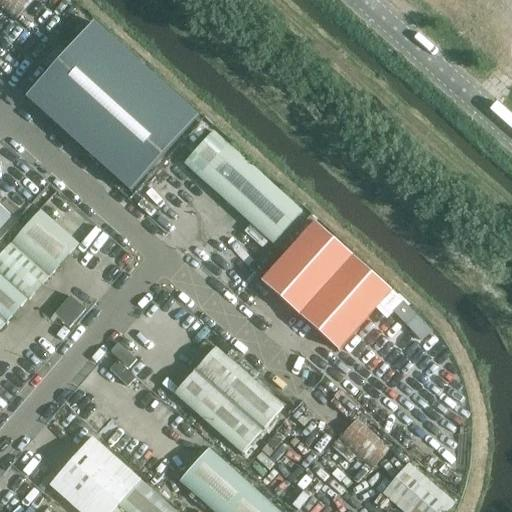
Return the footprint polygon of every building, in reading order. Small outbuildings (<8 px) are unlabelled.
[(33,0),(0,0),(0,5),(15,20),(33,0)] [(131,192),(199,117),(94,23),(27,98),(131,192)] [(198,199),(255,250),(257,252),(298,206),(238,153),(198,199)] [(0,226),(19,206),(0,189),(0,226)] [(0,332),(28,302),(79,245),(40,211),(0,256),(0,332)] [(315,223),(262,282),(339,351),(392,292),(315,223)] [(85,310),(70,297),(53,315),(69,329),(85,310)] [(419,330),(392,306),(364,337),(392,362),(419,330)] [(243,455),(284,408),(217,348),(175,395),(243,455)] [(391,448),(359,419),(338,442),(370,471),(391,448)] [(176,511),(93,438),(51,486),(80,511),(176,511)] [(281,511),(210,450),(180,483),(214,511),(281,511)] [(445,511),(452,504),(409,466),(385,495),(404,511),(445,511)]
